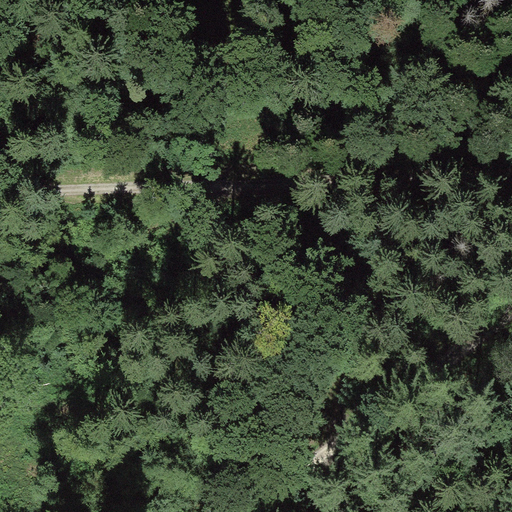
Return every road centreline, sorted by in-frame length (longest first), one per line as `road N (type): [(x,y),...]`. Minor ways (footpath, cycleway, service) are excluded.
road 1 (track): [(0,193),(511,167)]
road 2 (track): [(511,313),(244,511)]
road 3 (track): [(246,177),(323,240),(343,276),(355,328),(336,442)]
